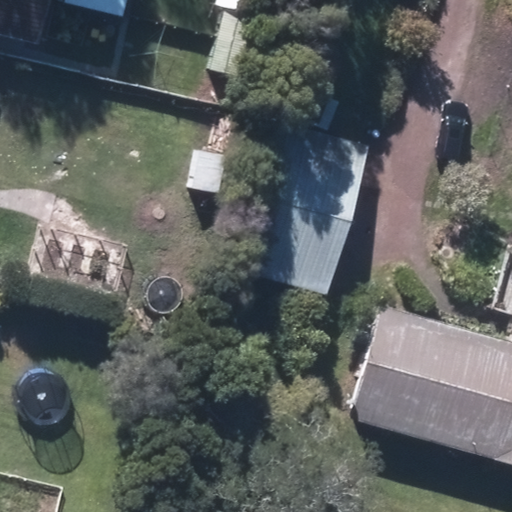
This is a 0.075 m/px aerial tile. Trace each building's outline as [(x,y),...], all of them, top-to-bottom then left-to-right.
[(0,0),(0,34),(35,43),(44,0),(0,0)] [(207,71),(235,78),(249,16),(221,9),(207,71)] [(187,189),(214,194),(221,159),(192,154),(187,189)] [(251,276),(322,295),(356,174),(284,154),(251,276)] [(346,418),(511,464),(511,343),(378,306),(346,418)]
